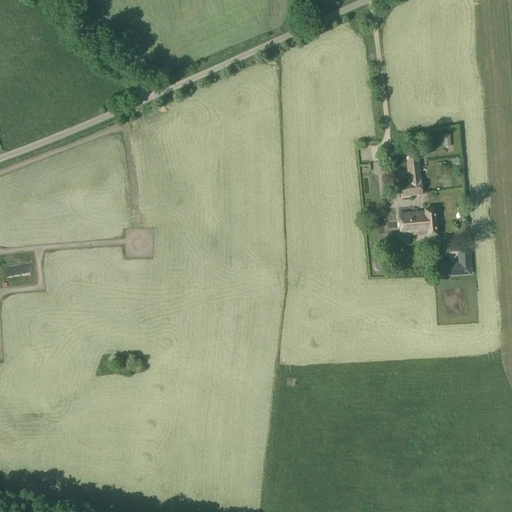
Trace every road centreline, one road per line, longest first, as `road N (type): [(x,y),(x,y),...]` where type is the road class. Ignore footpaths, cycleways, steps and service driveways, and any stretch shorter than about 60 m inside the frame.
road 1 (unclassified): [(0,158),(363,0)]
road 2 (track): [(152,95),(54,0)]
